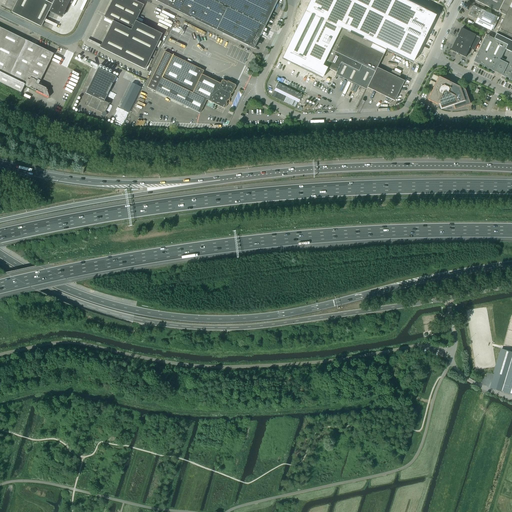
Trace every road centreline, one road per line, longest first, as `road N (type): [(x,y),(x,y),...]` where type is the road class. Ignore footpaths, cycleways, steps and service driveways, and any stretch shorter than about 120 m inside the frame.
road 1 (trunk): [(0,253),(102,302),(208,319),(277,315),(511,263)]
road 2 (motorway): [(0,286),(286,238),(511,230)]
road 3 (motorway): [(511,187),(230,197),(0,235)]
road 4 (unclassified): [(447,298),(196,327),(88,306),(0,263)]
road 5 (motorway): [(511,168),(347,167),(220,180)]
road 6 (motorway): [(220,180),(0,220)]
road 7 (trunk): [(220,180),(102,183),(0,163)]
road 8 (unclassified): [(433,57),(409,106),(396,114),(302,117),(263,99),(258,87)]
road 9 (unknown): [(275,48),(335,81),(330,95),(276,71),(273,83),(296,96)]
road 10 (unclassified): [(96,0),(69,41),(0,12)]
